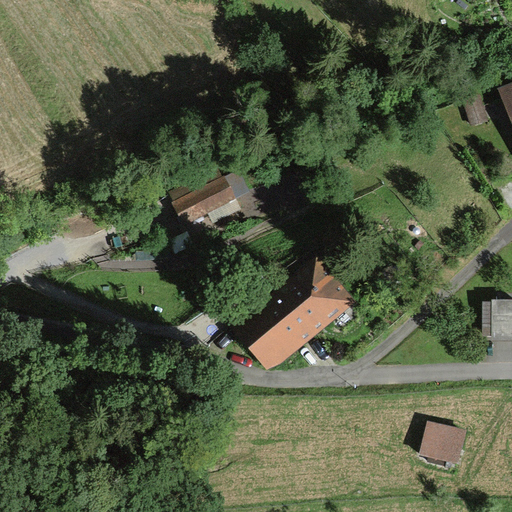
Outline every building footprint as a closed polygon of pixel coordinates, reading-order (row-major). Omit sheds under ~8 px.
[(511,90),(503,94),(511,116),(511,90)] [(234,208),(221,182),(170,207),(183,233),(234,208)] [(310,263),(233,328),(268,370),(346,304),(310,263)] [(511,339),(511,304),(511,303),(489,304),(490,340),(511,339)] [(419,462),(446,469),(454,439),(427,432),(419,462)]
